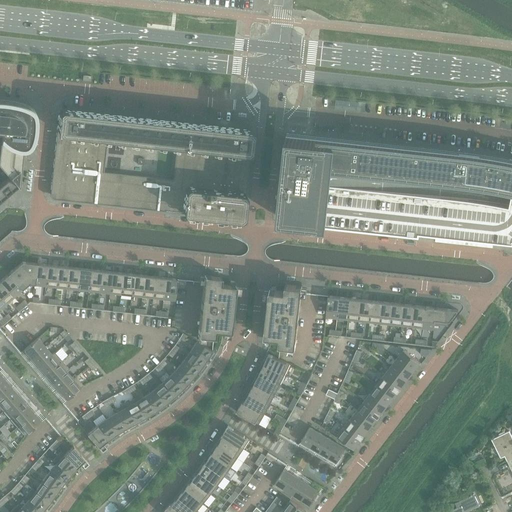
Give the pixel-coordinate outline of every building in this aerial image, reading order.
[(0,164),(2,167),(0,169),(0,174),(5,180),(9,176),(18,186),(20,166),(20,163),(21,152),(22,148),(24,148),(26,147),(28,146),(30,144),(31,142),(32,140),(33,138),(34,135),(34,133),(35,126),(35,119),(34,111),(33,109),(31,108),(28,107),(22,104),(15,102),(5,101),(0,100),(0,164)] [(252,133),(252,132),(252,131),(251,130),(250,129),(249,129),(248,129),(163,119),(63,109),(62,108),(61,109),(60,109),(60,110),(59,110),(59,111),(59,112),(50,195),(50,196),(50,197),(51,198),(52,198),(238,219),(239,219),(240,219),(241,218),(242,217),(243,216),(243,215),(252,133)] [(511,242),(511,160),(504,158),(475,154),(431,149),(364,141),(291,133),(287,133),(278,217),(282,218),(307,220),(307,223),(383,232),(419,236),(419,233),(436,234),(436,237),(493,244),(493,241),(511,242)] [(0,199),(7,194),(16,186),(18,186),(9,176),(5,180),(0,183),(0,199)] [(34,284),(36,263),(22,262),(8,273),(22,289),(29,283),(30,284),(34,284)] [(45,285),(47,264),(36,263),(34,284),(45,285)] [(56,286),(58,266),(47,264),(45,285),(56,286)] [(66,288),(69,267),(58,266),(56,286),(66,288)] [(77,289),(79,268),(69,267),(66,288),(77,289)] [(88,290),(90,269),(79,268),(77,289),(88,290)] [(99,291),(101,270),(90,269),(88,290),(99,291)] [(109,292),(112,272),(101,270),(99,291),(109,292)] [(120,294),(122,273),(112,272),(109,292),(120,294)] [(22,289),(8,273),(0,280),(13,296),(22,289)] [(131,295),(133,274),(122,273),(120,294),(131,295)] [(142,296),(144,275),(133,274),(131,295),(142,296)] [(152,297),(155,276),(144,275),(142,296),(152,297)] [(235,285),(220,284),(221,277),(204,275),(203,282),(201,297),(201,300),(200,311),(197,335),(214,337),(215,330),(230,332),(235,285)] [(163,298),(165,278),(155,276),(152,297),(163,298)] [(174,300),(176,284),(177,279),(165,278),(163,298),(174,300)] [(13,296),(0,280),(0,297),(5,303),(13,296)] [(296,346),(297,332),(300,308),(302,286),(285,284),(285,291),(269,289),(264,336),(279,338),(279,344),(280,345),(296,346)] [(337,318),(340,297),(328,296),(326,316),(337,318)] [(348,319),(350,298),(340,297),(337,318),(348,319)] [(359,320),(361,299),(350,298),(348,319),(359,320)] [(370,321),(372,301),(361,299),(359,320),(370,321)] [(380,322),(383,302),(372,301),(370,321),(380,322)] [(391,324),(393,303),(383,302),(380,322),(391,324)] [(402,325),(404,304),(393,303),(391,324),(402,325)] [(412,326),(415,305),(404,304),(402,325),(412,326)] [(423,327),(425,306),(415,305),(412,326),(423,327)] [(434,328),(436,308),(425,306),(423,327),(434,328)] [(450,321),(458,310),(436,308),(434,328),(435,319),(450,321)] [(31,358),(44,347),(37,338),(24,350),(31,358)] [(205,360),(212,350),(196,341),(190,350),(205,360)] [(38,366),(52,355),(51,354),(44,347),(31,358),(38,366)] [(205,360),(190,350),(190,351),(184,359),(198,370),(204,361),(205,360)] [(420,363),(403,350),(397,359),(413,371),(419,363),(420,363)] [(45,374),(61,360),(54,352),(51,354),(52,355),(38,366),(45,374)] [(282,373),(287,362),(269,354),(264,364),(282,373)] [(198,370),(184,359),(177,367),(190,379),(197,371),(198,370)] [(413,371),(397,359),(390,367),(406,380),(413,371)] [(52,383),(66,371),(69,369),(61,360),(45,374),(52,383)] [(277,383),(282,373),(264,364),(259,374),(277,383)] [(190,379),(177,367),(170,375),(182,388),(190,380),(190,379)] [(406,380),(390,367),(383,376),(400,389),(406,380)] [(72,379),(66,371),(52,383),(59,391),(73,379),(72,379)] [(272,393),(277,383),(259,374),(254,384),(272,393)] [(182,388),(170,375),(162,383),(174,396),(181,389),(182,388)] [(67,399),(83,385),(75,376),(72,379),(73,379),(59,391),(67,399)] [(400,389),(383,376),(377,384),(393,397),(400,389)] [(0,399),(12,389),(5,381),(0,385),(0,399)] [(174,396),(162,383),(154,389),(164,404),(174,396)] [(267,403),(272,393),(254,384),(249,393),(267,403)] [(393,397),(377,384),(370,393),(387,406),(393,397)] [(0,407),(3,411),(19,397),(12,389),(0,399),(0,407)] [(164,404),(154,389),(145,396),(155,410),(164,404)] [(337,396),(338,394),(329,389),(326,395),(335,399),(337,396)] [(262,413),(267,403),(249,393),(244,402),(243,401),(242,402),(262,413)] [(387,406),(370,393),(364,402),(380,414),(387,406)] [(145,396),(136,401),(136,402),(145,417),(154,411),(155,410),(145,396)] [(13,417),(26,405),(19,397),(3,411),(10,420),(13,417)] [(145,417),(136,402),(136,401),(134,398),(125,403),(134,423),(145,417)] [(262,413),(242,402),(237,411),(256,423),(262,413)] [(380,414),(364,402),(357,410),(374,423),(380,414)] [(134,423),(125,403),(113,410),(115,413),(116,412),(125,428),(134,423)] [(20,425),(33,413),(26,405),(13,417),(19,424),(20,425)] [(374,423),(357,410),(350,419),(367,431),(374,423)] [(116,412),(115,413),(106,419),(116,433),(124,428),(125,428),(116,412)] [(25,436),(41,422),(33,413),(20,425),(19,424),(17,427),(25,436)] [(116,433),(106,419),(96,425),(107,440),(115,434),(116,433)] [(367,431),(350,419),(344,427),(360,440),(367,431)] [(107,440),(96,425),(86,434),(102,451),(106,447),(103,443),(106,440),(107,440)] [(248,437),(229,425),(223,434),(241,446),(248,437)] [(310,447),(319,432),(309,427),(301,441),(310,447)] [(360,440),(344,427),(338,436),(337,435),(337,436),(354,449),(354,448),(360,440)] [(501,458),(505,456),(507,461),(511,458),(511,436),(509,431),(505,433),(504,430),(498,433),(499,436),(491,439),(501,458)] [(319,452),(327,437),(319,432),(310,447),(319,452)] [(241,446),(223,434),(222,435),(224,436),(218,444),(235,456),(241,446)] [(328,457),(336,443),(327,437),(319,452),(328,457)] [(337,462),(345,448),(336,443),(328,457),(337,462)] [(235,456),(218,444),(212,453),(229,465),(235,456)] [(88,463),(73,446),(64,454),(77,467),(80,463),(84,467),(88,463)] [(229,465),(212,453),(206,462),(222,474),(229,465)] [(77,467),(64,454),(63,455),(56,463),(69,475),(77,467)] [(222,474),(206,462),(199,471),(216,483),(222,474)] [(69,475),(56,463),(48,472),(48,473),(62,483),(69,475)] [(284,489),(293,475),(284,469),(275,483),(284,489)] [(199,471),(193,479),(192,480),(209,492),(216,483),(199,471)] [(62,483),(48,473),(41,482),(56,492),(62,483)] [(293,494),(302,480),(293,475),(284,489),(293,494)] [(209,492),(192,480),(186,488),(202,501),(209,492)] [(301,499),(310,485),(302,480),(293,494),(301,499)] [(56,492),(41,482),(35,491),(49,502),(56,492)] [(310,505),(319,491),(310,485),(301,499),(310,505)] [(202,501),(186,488),(179,496),(194,509),(202,501)] [(49,502),(35,491),(28,499),(42,511),(49,502)] [(465,511),(479,506),(474,494),(455,503),(457,508),(448,511),(465,511)] [(192,511),(194,509),(179,496),(172,504),(171,503),(170,503),(180,511),(192,511)] [(40,511),(42,511),(28,499),(21,507),(26,511),(40,511)] [(305,511),(306,511),(290,500),(290,501),(284,509),(287,511),(305,511)] [(180,511),(170,503),(163,511),(180,511)]
